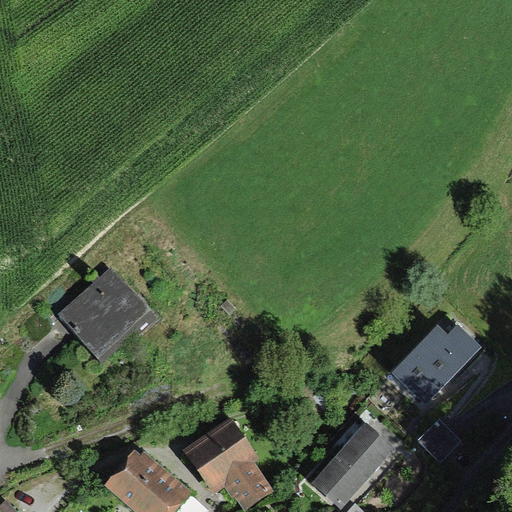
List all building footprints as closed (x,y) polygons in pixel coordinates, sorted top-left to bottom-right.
[(113,268),(59,313),(101,362),(154,317),(113,268)] [(395,373),(427,403),(481,347),(458,326),(448,336),(439,327),(395,373)] [(244,509),(273,489),(254,462),(259,458),(230,418),(185,449),(215,490),(226,482),(244,509)] [(464,442),(441,419),(418,442),(441,465),(464,442)] [(368,421),(313,482),(342,509),(397,448),(368,421)] [(172,511),(190,491),(143,452),(141,455),(135,450),(106,485),(138,511),(172,511)]
